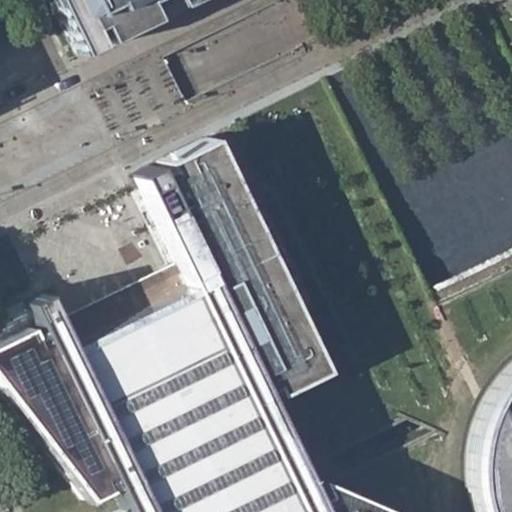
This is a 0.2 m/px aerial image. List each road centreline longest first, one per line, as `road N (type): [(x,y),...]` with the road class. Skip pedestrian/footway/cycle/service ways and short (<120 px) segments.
road 1 (residential): [(0,212),(437,0)]
road 2 (residential): [(234,0),(0,114)]
road 3 (unknown): [(208,311),(155,217),(187,220),(250,319)]
road 4 (unknown): [(131,238),(123,282),(179,378)]
road 5 (unknown): [(188,320),(259,430)]
road 6 (unknown): [(279,420),(208,311)]
